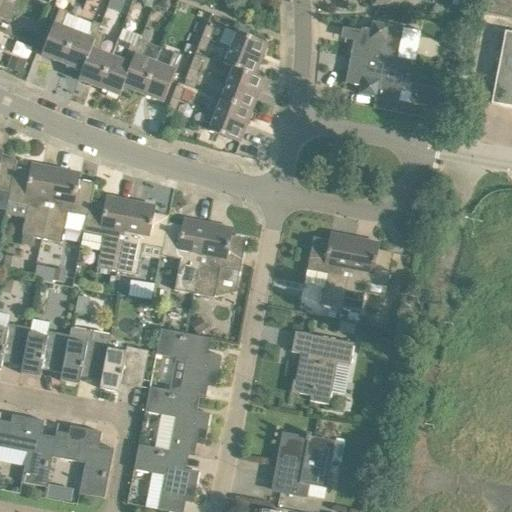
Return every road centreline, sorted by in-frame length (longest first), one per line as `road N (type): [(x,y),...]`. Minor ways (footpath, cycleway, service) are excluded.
road 1 (residential): [(214,511),(276,196)]
road 2 (residential): [(0,99),(136,156),(276,196)]
road 3 (residential): [(276,196),(378,214),(404,194),(412,147)]
road 4 (residential): [(301,0),(303,70),(292,123)]
road 5 (residential): [(412,147),(292,123)]
